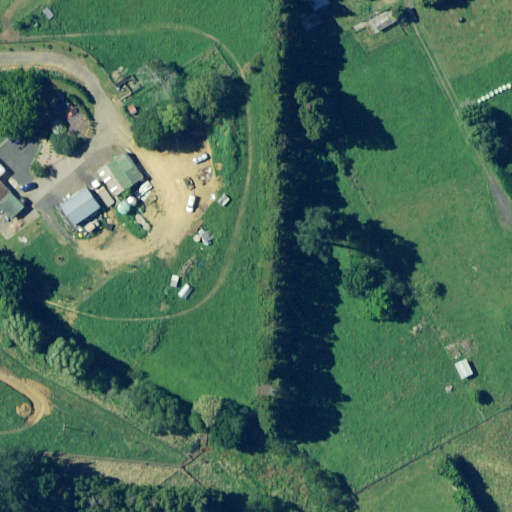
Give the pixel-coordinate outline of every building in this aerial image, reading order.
[(332,3),(330,0),(308,0),(314,12),(332,3)] [(376,34),(397,22),(390,9),(369,20),(376,34)] [(321,24),(317,15),(301,22),(306,32),(321,24)] [(143,178),(125,153),(99,173),(117,197),(143,178)] [(0,201),(18,184),(0,165),(0,201)] [(84,178),(77,169),(44,194),(51,205),(60,198),(80,224),(112,199),(91,172),(84,178)] [(53,234),(39,216),(12,237),(21,248),(27,244),(32,251),(53,234)]
